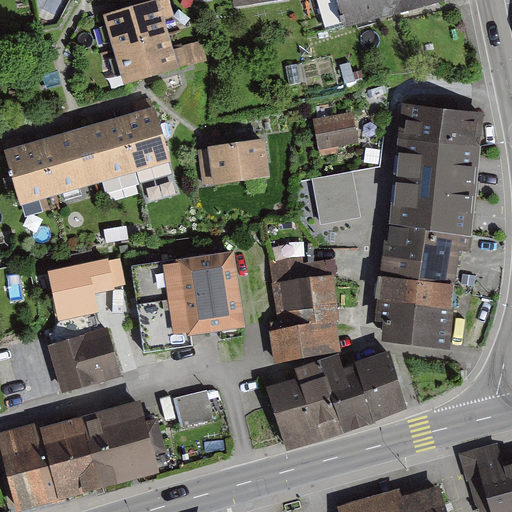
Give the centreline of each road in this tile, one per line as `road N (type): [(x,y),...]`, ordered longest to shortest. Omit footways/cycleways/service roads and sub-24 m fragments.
road 1 (secondary): [(502,414),(152,511)]
road 2 (unknown): [(227,385),(253,336),(250,238)]
